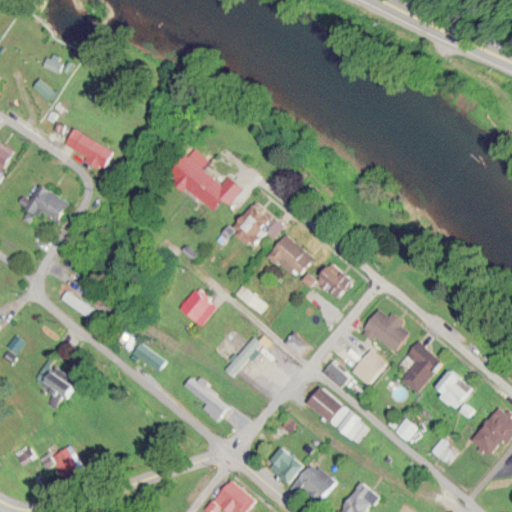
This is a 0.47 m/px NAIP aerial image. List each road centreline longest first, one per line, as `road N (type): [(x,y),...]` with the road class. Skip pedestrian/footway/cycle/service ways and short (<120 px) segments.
road 1 (residential): [(296,511),(35,282)]
road 2 (residential): [(511,394),(257,184)]
road 3 (residential): [(35,282),(94,179),(0,109)]
road 4 (residential): [(483,511),(312,359)]
road 5 (residential): [(81,511),(230,460)]
road 6 (residential): [(230,460),(312,359)]
road 7 (tertiary): [(404,0),(511,54)]
